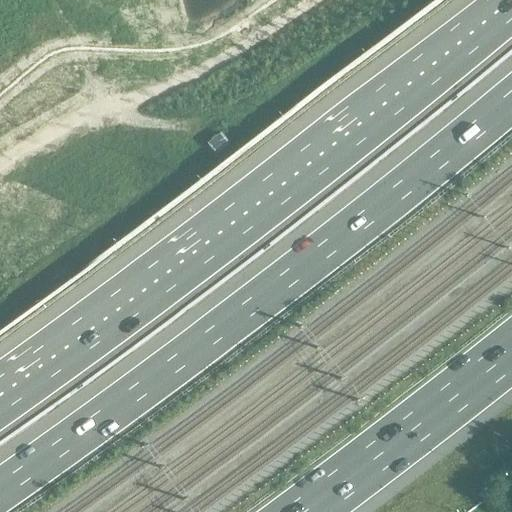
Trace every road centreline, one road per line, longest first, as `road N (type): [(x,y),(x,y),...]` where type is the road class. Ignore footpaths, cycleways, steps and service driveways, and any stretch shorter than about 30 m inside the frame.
road 1 (motorway): [(511,13),(166,292),(0,410)]
road 2 (motorway): [(511,99),(381,207),(0,488)]
road 3 (motorway): [(299,511),(511,347)]
road 4 (track): [(118,103),(160,92),(311,0)]
road 5 (track): [(118,103),(0,166)]
